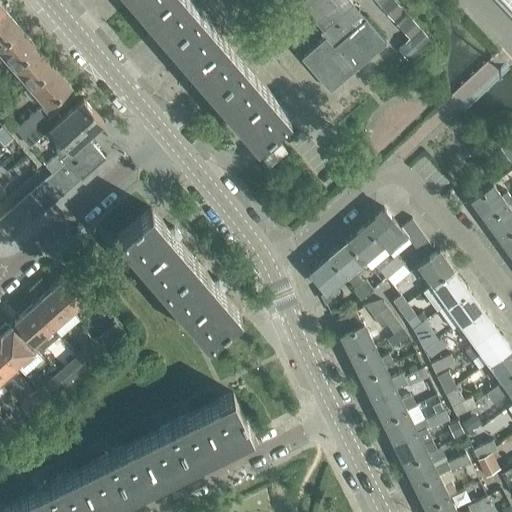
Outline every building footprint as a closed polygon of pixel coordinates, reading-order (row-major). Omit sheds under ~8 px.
[(200,10),(191,0),(134,0),(140,7),(138,12),(144,20),(149,17),(167,38),(200,10)] [(349,0),(301,0),(301,1),(317,19),(324,28),(320,32),(324,37),(301,57),(307,63),(330,89),(343,77),(349,72),(358,64),(364,59),(385,41),(364,16),(358,9),(353,4),(349,0)] [(0,43),(21,25),(4,6),(0,9),(0,43)] [(244,61),(211,22),(200,10),(167,38),(185,59),(182,63),(189,71),(193,69),(211,90),(244,61)] [(37,44),(24,28),(21,25),(0,43),(0,49),(13,65),(37,44)] [(13,65),(29,84),(54,63),(37,44),(13,65)] [(289,113),(244,61),(211,90),(229,110),(226,115),(233,123),(238,120),(256,142),(289,113)] [(54,63),(29,84),(46,104),(71,83),(54,63)] [(0,108),(9,101),(0,92),(0,108)] [(48,128),(68,151),(87,135),(103,120),(83,97),(61,117),(55,110),(46,118),(24,137),(22,138),(28,145),(48,128)] [(15,127),(24,137),(46,118),(38,108),(15,127)] [(81,177),(105,156),(87,135),(68,151),(62,156),(65,159),(81,177)] [(509,160),(511,157),(511,136),(511,137),(499,145),(509,160)] [(14,153),(20,148),(12,138),(6,143),(14,153)] [(269,166),(287,150),(281,143),(262,158),(269,166)] [(56,167),(65,159),(62,156),(58,151),(44,163),(51,171),(56,167)] [(72,185),(81,177),(65,159),(56,167),(72,185)] [(47,175),(63,193),(72,185),(56,167),(51,171),(47,175)] [(11,177),(6,171),(0,175),(0,182),(2,185),(11,177)] [(54,201),(63,193),(47,175),(38,183),(54,201)] [(471,197),(486,217),(507,202),(511,198),(506,190),(501,194),(492,182),(471,197)] [(29,191),(45,209),(54,201),(38,183),(29,191)] [(36,217),(45,209),(29,191),(20,199),(36,217)] [(11,207),(27,225),(36,217),(20,199),(11,207)] [(511,209),(507,202),(486,217),(500,236),(511,227),(511,209)] [(384,206),(364,223),(381,242),(400,226),(420,250),(431,241),(412,217),(400,226),(384,206)] [(18,233),(27,225),(11,207),(2,215),(18,233)] [(118,235),(163,288),(196,259),(178,238),(181,234),(174,226),(169,228),(151,207),(118,235)] [(0,216),(0,229),(9,240),(18,233),(2,215),(0,216)] [(381,242),(364,223),(346,238),(363,258),(381,242)] [(511,227),(500,236),(511,253),(511,227)] [(345,273),(363,258),(346,238),(328,254),(345,273)] [(418,263),(432,283),(453,268),(439,248),(418,263)] [(403,261),(395,252),(387,259),(395,268),(403,261)] [(333,283),(345,273),(328,254),(309,270),(325,289),(321,293),(325,301),(339,290),(333,283)] [(218,278),(213,280),(196,259),(163,288),(208,340),(241,311),(222,290),(225,285),(218,278)] [(386,276),(395,268),(387,259),(379,267),(386,276)] [(453,268),(432,283),(446,302),(467,287),(453,268)] [(90,292),(70,270),(51,286),(71,309),(90,292)] [(369,291),(378,283),(370,274),(361,282),(369,291)] [(361,297),(369,291),(361,282),(354,288),(361,297)] [(53,325),(71,309),(51,286),(33,303),(53,325)] [(446,302),(460,322),(481,307),(467,287),(446,302)] [(399,306),(407,300),(401,292),(393,298),(399,306)] [(381,324),(387,321),(393,330),(401,324),(384,299),(367,303),(381,324)] [(59,333),(53,325),(33,303),(14,319),(40,349),(59,333)] [(401,310),(407,319),(416,313),(410,304),(401,310)] [(481,307),(460,322),(474,341),(495,326),(481,307)] [(340,332),(351,355),(374,343),(363,321),(361,322),(355,309),(336,318),(342,331),(340,332)] [(421,320),(412,326),(414,328),(414,329),(424,347),(438,337),(429,323),(425,317),(421,320)] [(0,344),(18,365),(36,350),(11,322),(9,324),(5,322),(0,326),(0,344)] [(385,335),(391,344),(407,333),(401,324),(393,330),(385,335)] [(481,351),(489,360),(509,345),(495,326),(474,341),(465,348),(472,358),(481,351)] [(108,330),(98,339),(105,347),(115,338),(108,330)] [(93,332),(73,349),(77,353),(86,364),(93,358),(105,347),(98,339),(93,332)] [(440,337),(424,348),(429,357),(445,345),(440,337)] [(380,354),(374,343),(351,355),(361,376),(385,365),(393,360),(388,350),(380,354)] [(0,379),(1,381),(18,365),(0,344),(0,379)] [(511,348),(509,345),(489,360),(503,380),(511,373),(511,348)] [(450,352),(440,357),(444,367),(455,361),(450,352)] [(67,384),(88,365),(86,364),(77,353),(57,371),(67,384)] [(440,357),(430,361),(435,371),(444,367),(440,357)] [(372,397),(395,386),(385,365),(361,376),(372,397)] [(423,365),(414,369),(418,378),(427,374),(423,365)] [(404,374),(407,380),(408,383),(418,378),(414,369),(404,374)] [(448,369),(437,374),(445,389),(455,384),(448,369)] [(57,371),(38,388),(49,400),(67,384),(57,371)] [(510,390),(511,392),(511,373),(503,380),(486,392),(493,401),(510,390)] [(401,397),(395,386),(372,397),(383,419),(406,407),(414,404),(409,393),(401,397)] [(31,415),(49,400),(38,388),(21,403),(31,415)] [(233,391),(171,422),(190,461),(215,449),(218,453),(227,448),(227,443),(252,431),(233,391)] [(471,394),(460,400),(464,409),(476,403),(471,394)] [(456,413),(464,409),(460,400),(452,404),(456,413)] [(439,401),(433,405),(436,411),(442,408),(439,401)] [(413,422),(406,407),(383,419),(393,440),(417,429),(427,424),(424,417),(413,422)] [(436,412),(434,412),(438,421),(449,417),(444,408),(436,412)] [(425,417),(428,423),(429,426),(438,421),(434,412),(425,417)] [(4,419),(8,424),(12,428),(19,422),(11,413),(4,419)] [(469,430),(479,422),(473,413),(462,420),(469,430)] [(0,438),(12,428),(8,424),(3,418),(0,420),(0,438)] [(462,430),(457,419),(448,423),(453,434),(462,430)] [(166,473),(190,461),(171,422),(110,452),(129,491),(154,479),(157,483),(166,478),(166,473)] [(423,442),(417,429),(393,440),(404,462),(427,450),(435,446),(431,438),(423,442)] [(492,438),(482,443),(486,452),(497,447),(492,438)] [(482,443),(473,447),(477,456),(486,452),(482,443)] [(433,463),(427,450),(404,462),(414,483),(438,472),(449,466),(444,457),(433,463)] [(465,451),(456,455),(460,464),(470,460),(465,451)] [(497,467),(489,451),(478,456),(486,474),(497,467)] [(105,503),(129,491),(110,452),(49,482),(63,511),(86,511),(93,509),(95,511),(97,511),(105,508),(105,503)] [(460,464),(456,455),(446,460),(451,469),(460,464)] [(443,483),(438,472),(414,483),(425,505),(448,493),(455,490),(450,480),(443,483)] [(63,511),(49,482),(0,505),(0,511),(63,511)] [(428,511),(457,511),(448,493),(425,505),(428,511)] [(486,493),(477,498),(482,507),(491,502),(486,493)] [(482,507),(477,498),(467,502),(472,511),(482,507)]
